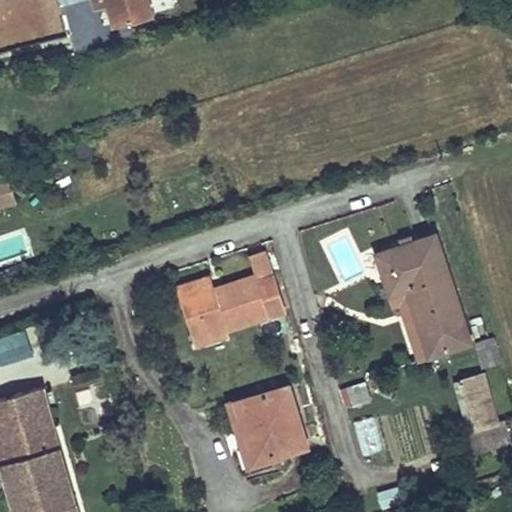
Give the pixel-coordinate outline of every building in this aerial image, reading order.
[(109,0),(116,23),(152,13),(148,0),(109,0)] [(8,180),(0,182),(0,206),(14,202),(8,180)] [(408,288),(430,356),(473,342),(437,234),(377,253),(390,294),(408,288)] [(252,259),(257,274),(216,287),(218,293),(275,275),(268,253),(252,259)] [(216,287),(212,275),(177,287),(181,298),(216,287)] [(286,309),(275,275),(218,293),(216,287),(181,298),(193,333),(227,323),(228,328),(286,309)] [(394,304),(401,302),(420,360),(430,356),(408,288),(390,294),(394,304)] [(227,323),(193,333),(197,345),(230,334),(228,328),(227,323)] [(25,329),(0,335),(0,364),(33,356),(25,329)] [(495,338),(476,344),(483,367),(502,361),(495,338)] [(484,374),(462,380),(481,451),(509,443),(503,421),(497,423),(484,374)] [(462,380),(455,382),(474,453),(481,451),(462,380)] [(289,385),(243,399),(256,441),(250,443),(255,460),(282,452),(307,445),(289,385)] [(76,511),(40,388),(0,399),(0,400),(17,459),(3,463),(17,511),(76,511)] [(243,399),(230,402),(242,445),(250,443),(256,441),(243,399)] [(0,400),(0,463),(3,463),(17,459),(0,400)] [(397,413),(407,451),(426,447),(416,408),(397,413)] [(242,445),(249,468),(284,458),(282,452),(255,460),(250,443),(242,445)] [(381,507),(405,500),(400,483),(376,490),(381,507)]
